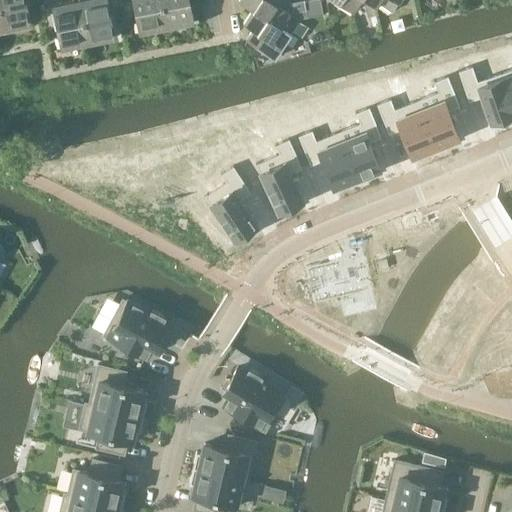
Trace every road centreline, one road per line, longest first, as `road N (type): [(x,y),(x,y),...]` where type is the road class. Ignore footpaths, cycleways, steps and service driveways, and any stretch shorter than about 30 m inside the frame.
road 1 (residential): [(511,413),(421,386),(247,294)]
road 2 (residential): [(247,294),(0,164)]
road 3 (residential): [(247,294),(270,263),(311,237),(468,176)]
road 4 (residential): [(159,511),(194,378),(247,294)]
